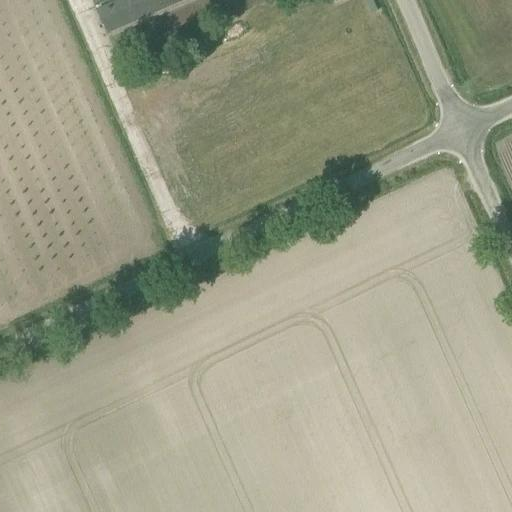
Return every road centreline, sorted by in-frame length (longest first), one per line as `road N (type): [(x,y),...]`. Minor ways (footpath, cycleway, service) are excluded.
road 1 (unclassified): [(0,352),(465,128)]
road 2 (unclassified): [(411,0),(465,128)]
